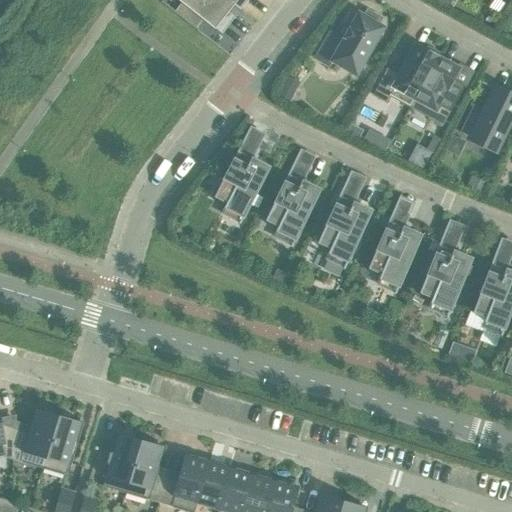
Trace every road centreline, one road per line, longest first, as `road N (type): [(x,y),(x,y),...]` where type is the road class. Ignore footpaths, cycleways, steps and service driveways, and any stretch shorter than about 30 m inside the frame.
road 1 (residential): [(509,511),(83,385),(103,320)]
road 2 (tertiary): [(103,320),(511,442)]
road 3 (residential): [(511,225),(226,93)]
road 4 (residential): [(103,320),(147,198),(226,93)]
road 5 (residential): [(511,63),(395,0)]
